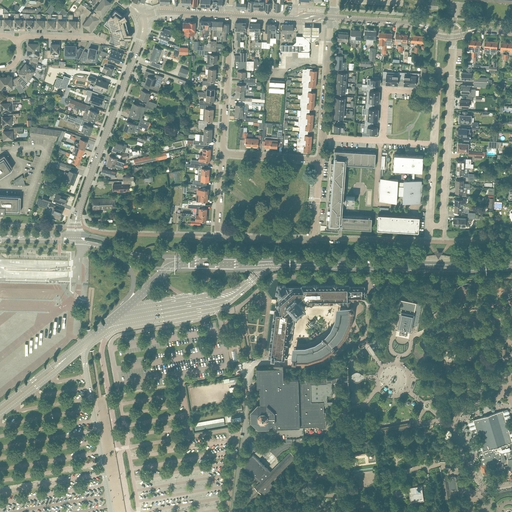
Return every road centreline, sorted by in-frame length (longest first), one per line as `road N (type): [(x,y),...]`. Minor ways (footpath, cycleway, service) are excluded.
road 1 (secondary): [(286,263),(511,265)]
road 2 (secondary): [(286,263),(139,255),(75,235)]
road 3 (secondary): [(80,242),(144,268),(245,271),(286,263)]
road 4 (tertiary): [(76,216),(141,16)]
road 5 (residential): [(314,240),(221,237),(222,154)]
road 6 (residential): [(442,225),(450,70)]
road 7 (tertiary): [(332,17),(410,22),(451,34)]
